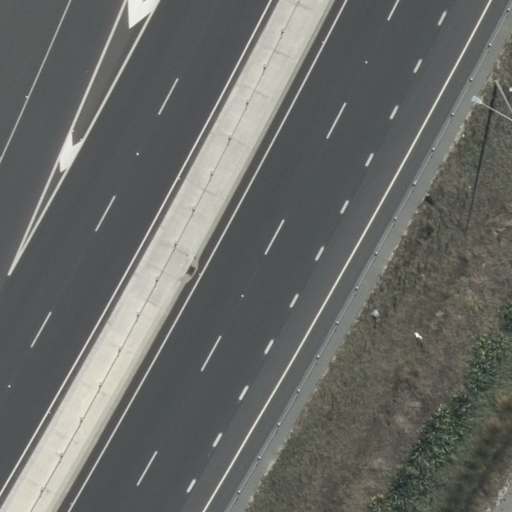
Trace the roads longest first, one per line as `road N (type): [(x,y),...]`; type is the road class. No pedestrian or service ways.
road 1 (trunk): [(398,0),(120,511)]
road 2 (motorway): [(0,402),(218,0)]
road 3 (trunk): [(0,216),(98,0)]
